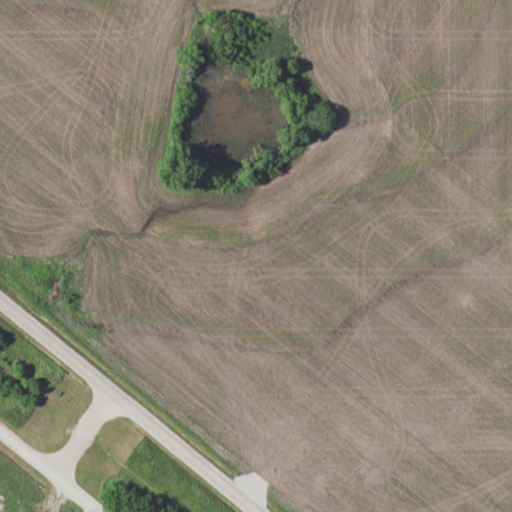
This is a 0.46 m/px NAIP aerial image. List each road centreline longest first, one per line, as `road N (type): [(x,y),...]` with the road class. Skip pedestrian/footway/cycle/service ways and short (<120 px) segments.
road 1 (residential): [(257,511),(0,300)]
road 2 (residential): [(0,430),(99,511)]
